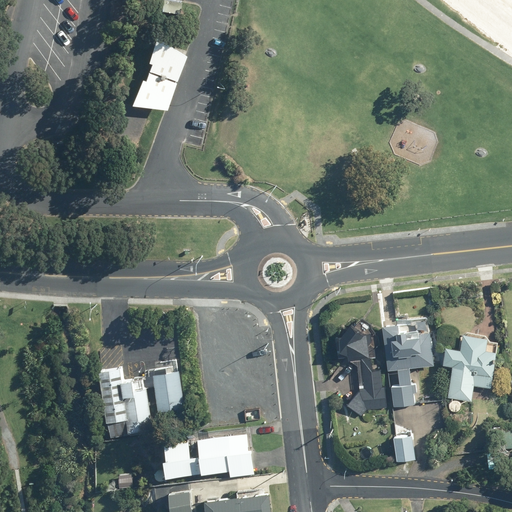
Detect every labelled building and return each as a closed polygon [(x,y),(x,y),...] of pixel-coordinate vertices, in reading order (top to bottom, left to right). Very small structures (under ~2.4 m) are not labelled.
[(163,0),(162,9),(180,13),(182,2),(169,0),(163,0)] [(146,80),(142,79),(132,104),(167,109),(177,81),(187,54),(157,35),(149,61),(152,62),(149,71),(146,80)] [(386,324),(391,369),(397,368),(399,386),(392,387),(394,406),(414,404),(411,368),(437,365),(433,332),(431,332),(430,326),(421,327),(421,328),(414,329),(413,319),(398,321),(398,323),(386,324)] [(371,344),(374,341),(373,333),(366,334),(355,324),(346,335),(339,336),(341,357),(350,356),(351,360),(353,360),(359,365),(361,387),(363,387),(363,388),(350,404),(363,415),(368,408),(389,407),(387,386),(384,386),(383,369),(374,370),(373,357),(377,357),(377,349),(371,344)] [(494,387),(500,342),(491,340),(492,337),(489,336),(488,334),(469,332),(463,335),(462,349),(449,347),(449,349),(441,348),(442,367),(445,368),(446,364),(455,365),(450,397),(474,400),(476,385),(494,387)] [(103,369),(110,420),(132,417),(127,379),(125,366),(103,369)] [(155,374),(161,410),(187,406),(182,370),(155,374)] [(127,379),(132,417),(110,420),(112,438),(131,435),(131,432),(155,429),(155,427),(158,427),(158,423),(154,424),(147,377),(135,379),(134,378),(127,379)] [(496,427),(491,427),(491,436),(508,436),(508,427),(503,427),(503,426),(496,426),(496,427)] [(397,436),(399,461),(418,459),(415,434),(397,436)] [(231,466),(232,472),(255,470),(253,444),(241,446),(240,436),(200,439),(201,451),(165,454),(167,472),(203,470),(203,468),(231,466)] [(491,469),(505,467),(503,452),(489,454),(491,469)] [(194,511),(192,490),(173,492),(173,494),(170,494),(171,509),(167,510),(167,511),(194,511)] [(272,511),(271,494),(208,500),(209,511),(272,511)]
